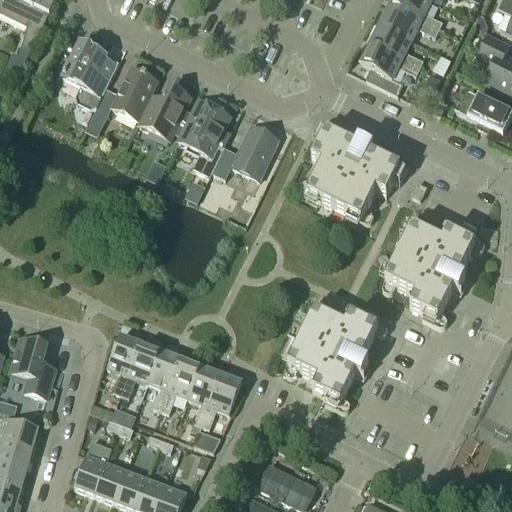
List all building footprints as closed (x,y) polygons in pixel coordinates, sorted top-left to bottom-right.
[(0,0),(0,18),(27,32),(21,53),(29,58),(58,0),(0,0)] [(439,37),(442,29),(425,20),(430,8),(413,0),(395,0),(389,12),(439,37)] [(456,0),(413,0),(430,8),(434,0),(442,0),(454,6),(456,0)] [(511,41),(511,0),(504,0),(497,15),(511,22),(511,26),(506,39),(511,41)] [(439,37),(389,12),(380,32),(411,47),(417,35),(435,44),(439,37)] [(419,75),(423,68),(405,59),(411,47),(380,32),(370,51),(419,75)] [(511,103),(511,67),(504,64),(509,53),(487,42),(476,65),(492,73),(483,89),(511,103)] [(90,117),(96,115),(106,95),(117,73),(98,64),(100,60),(79,50),(61,86),(80,95),(75,105),(77,111),(90,117)] [(419,75),(370,51),(360,71),(371,76),(366,87),(397,103),(403,91),(392,85),(398,74),(416,83),(419,75)] [(142,81),(129,75),(116,101),(106,95),(96,115),(92,124),(103,130),(111,115),(138,129),(149,106),(158,89),(146,83),(146,81),(142,80),(142,81)] [(169,148),(190,105),(169,94),(160,112),(149,106),(138,129),(137,132),(169,148)] [(502,141),(511,121),(511,119),(510,118),(510,113),(495,111),(468,98),(458,119),(477,129),(478,134),(491,136),(502,141)] [(211,180),(224,155),(231,141),(223,137),(230,124),(218,119),(211,121),(210,122),(196,115),(199,109),(197,108),(178,148),(199,159),(191,177),(209,185),(211,180)] [(440,123),(446,112),(438,108),(433,119),(440,123)] [(355,153),(335,144),(330,141),(332,137),(332,136),(332,135),(332,133),(332,132),(331,131),(330,130),(329,129),(328,129),(326,128),(325,128),(324,129),(323,129),(322,130),(321,131),(320,132),(318,136),(324,139),(310,166),(321,171),(312,190),(307,188),(305,188),(304,188),(302,189),(301,189),(300,190),(300,192),(299,193),(299,194),(299,195),(299,196),(300,198),(301,198),(301,199),(365,231),(366,231),(368,231),(369,230),(370,230),(371,229),(371,228),(372,226),(373,225),(373,224),(372,223),(372,222),(371,220),(366,217),(375,198),(386,203),(393,188),(399,191),(407,175),(407,174),(407,173),(408,172),(408,171),(407,170),(407,169),(406,168),(405,167),(404,166),(402,166),(401,166),(400,166),(398,167),(397,168),(396,169),(394,173),(369,161),(373,152),(372,152),(371,154),(358,147),(355,153)] [(259,188),(278,148),(249,134),(236,161),(224,155),(211,180),(225,186),(231,174),(259,188)] [(420,207),(420,205),(426,194),(417,190),(411,202),(420,207)] [(441,249),(422,239),(425,235),(425,234),(425,232),(425,231),(424,230),(423,229),(422,228),(421,227),(419,227),(418,227),(417,227),(416,227),(415,228),(414,229),(413,230),(383,291),(382,292),(382,293),(382,295),(382,296),(383,297),(384,298),(385,299),(387,300),(388,300),(389,300),(390,300),(391,300),(392,299),(393,298),(394,297),(395,293),(414,303),(409,313),(425,321),(422,327),(433,332),(438,334),(439,335),(440,335),(442,335),(443,334),(444,334),(445,333),(446,332),(446,331),(446,330),(447,329),(447,328),(446,327),(446,325),(444,324),(443,323),(440,321),(452,296),(458,299),(465,286),(459,283),(472,258),(476,260),(478,260),(479,260),(481,259),(482,258),(483,257),(484,256),(484,255),(484,254),(484,253),(484,252),(483,251),(483,250),(482,249),(481,248),(476,246),(474,252),(446,238),(441,249)] [(325,323),(327,318),(327,317),(327,316),(327,314),(326,313),(325,313),(324,312),(323,311),(321,311),(320,311),(319,311),(317,312),(316,313),(286,374),(285,377),(285,378),(285,380),(285,381),(286,382),(287,383),(288,383),(289,384),(290,384),(291,384),(292,384),(293,384),(294,383),(295,383),(298,377),(317,387),(312,398),(327,405),(325,411),(341,419),(343,419),(344,419),(345,419),(346,419),(347,418),(348,417),(349,416),(349,415),(349,414),(349,412),(349,411),(348,410),(347,408),(346,408),(343,406),(355,381),(363,385),(364,384),(362,383),(368,369),(362,366),(374,341),(378,343),(380,343),(381,343),(383,343),(385,342),(385,341),(386,340),(386,339),(387,338),(387,337),(387,336),(386,335),(386,334),(385,333),(383,332),(379,330),(376,335),(349,322),(344,333),(325,323)] [(120,402),(140,350),(119,342),(107,375),(119,380),(112,399),(120,402)] [(46,405),(53,383),(39,379),(46,354),(20,346),(10,380),(27,385),(24,399),(46,405)] [(148,391),(160,358),(140,350),(120,402),(128,405),(135,386),(148,391)] [(161,418),(180,366),(160,358),(148,391),(160,396),(152,414),(161,418)] [(188,407),(201,374),(180,366),(161,418),(169,421),(176,402),(188,407)] [(201,433),(221,382),(201,374),(188,407),(200,411),(193,430),(201,433)] [(229,422),(241,390),(221,382),(201,433),(209,436),(216,418),(229,422)] [(115,415),(110,427),(116,430),(121,417),(115,415)] [(0,448),(31,457),(37,436),(4,426),(0,439),(0,448)] [(107,436),(118,440),(121,432),(116,430),(110,427),(110,428),(109,428),(107,436)] [(130,444),(133,436),(121,432),(118,440),(130,444)] [(213,459),(220,446),(199,438),(193,452),(213,459)] [(146,450),(158,455),(161,447),(149,442),(146,450)] [(173,451),(161,447),(158,455),(170,459),(173,451)] [(0,470),(25,478),(31,457),(0,448),(0,470)] [(74,495),(94,502),(106,471),(112,456),(92,448),(74,495)] [(210,465),(201,462),(197,474),(205,477),(210,465)] [(274,466),(260,495),(295,511),(309,511),(321,488),(274,466)] [(25,478),(0,470),(0,492),(20,499),(25,478)] [(126,478),(106,471),(94,502),(114,510),(126,478)] [(261,477),(250,472),(248,476),(240,492),(251,497),(261,477)] [(119,511),(136,511),(146,486),(126,478),(114,510),(119,511)] [(159,511),(166,494),(146,486),(136,511),(159,511)] [(0,511),(15,511),(20,499),(0,492),(0,511)] [(182,511),(186,501),(166,494),(159,511),(182,511)]
